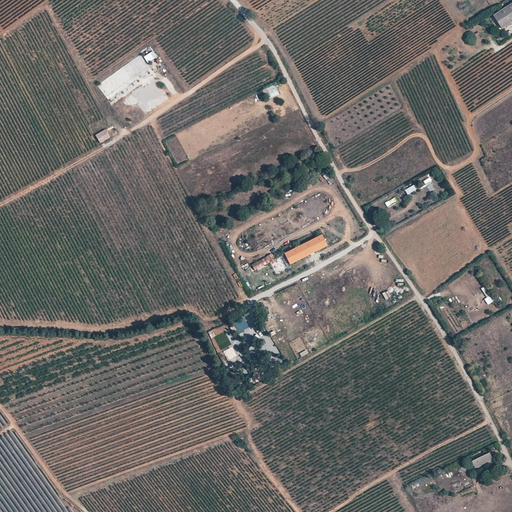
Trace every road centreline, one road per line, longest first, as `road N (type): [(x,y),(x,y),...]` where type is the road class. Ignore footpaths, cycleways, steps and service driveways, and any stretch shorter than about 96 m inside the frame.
road 1 (unknown): [(271,46),(127,136)]
road 2 (unknown): [(381,241),(256,301)]
